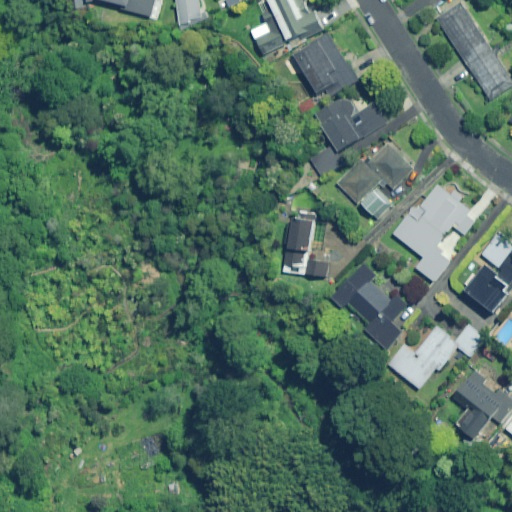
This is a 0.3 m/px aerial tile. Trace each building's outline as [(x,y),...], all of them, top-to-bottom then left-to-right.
[(103,0),(131,7),(130,11),(153,17),(157,0),(103,0)] [(203,23),(199,0),(176,0),(181,27),(203,23)] [(257,38),(265,54),(291,42),(293,46),(325,29),(316,10),(311,13),(304,0),(266,0),(265,0),(270,10),(263,13),(268,23),(271,31),(257,38)] [(511,87),(511,83),(460,4),(437,19),(490,102),(511,87)] [(257,38),(271,31),(268,23),(253,30),(257,38)] [(358,81),(327,34),(294,56),(319,95),(332,87),(337,95),(358,81)] [(378,102),(357,114),(346,97),(316,114),(339,153),(369,135),(390,123),(378,102)] [(413,170),(387,145),(378,155),(373,150),(354,169),(353,167),(337,183),(358,204),(360,203),(374,217),(389,201),(379,191),(376,188),(378,186),(381,189),(387,184),(393,190),(413,170)] [(341,166),(329,148),(311,160),(323,178),(341,166)] [(434,282),(448,264),(438,256),(441,252),(436,248),(454,224),(458,227),(468,214),(437,189),(422,208),(429,213),(419,226),(409,218),(395,235),(425,258),(417,268),(434,282)] [(316,224),(294,222),(291,250),(313,252),(316,224)] [(511,271),(511,270),(511,268),(511,242),(499,233),(482,255),(502,271),(499,276),(486,266),(466,291),(494,313),(511,290),(511,271)] [(329,263),(309,261),(307,275),(327,278),(329,263)] [(370,283),(377,275),(364,263),(332,298),(344,309),(349,304),(370,324),(365,330),(387,350),(403,333),(392,323),(407,306),(396,297),(391,302),(370,283)] [(436,369),(439,372),(458,347),(470,357),(493,329),(473,314),(452,340),(437,328),(416,354),(404,345),(389,365),(420,390),(436,369)] [(511,410),(511,398),(475,370),(459,392),(478,406),(460,428),(477,440),(493,419),(501,425),(511,410)]
